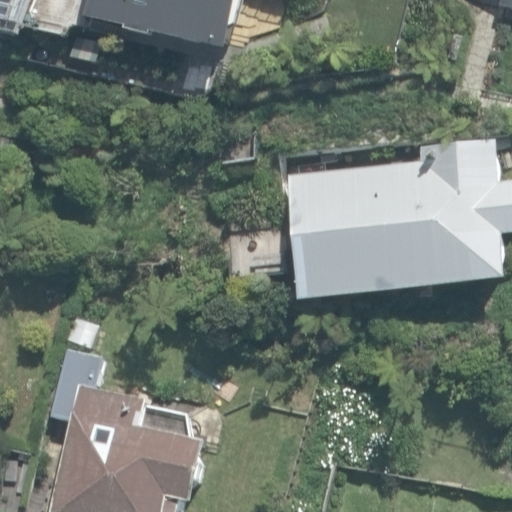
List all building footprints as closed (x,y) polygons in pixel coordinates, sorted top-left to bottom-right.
[(0,0),(0,22),(10,25),(15,0),(0,0)] [(158,36),(235,54),(247,0),(94,0),(90,19),(133,29),(132,33),(157,38),(158,36)] [(511,0),(505,0),(503,10),(511,12),(511,0)] [(293,177),(305,302),(511,281),(511,273),(508,236),(511,235),(511,183),(504,185),(499,141),(425,148),(427,164),(293,177)] [(55,511),(186,511),(188,502),(200,505),(214,444),(147,429),(153,402),(101,390),(108,361),(70,352),(56,418),(76,422),(55,511)]
